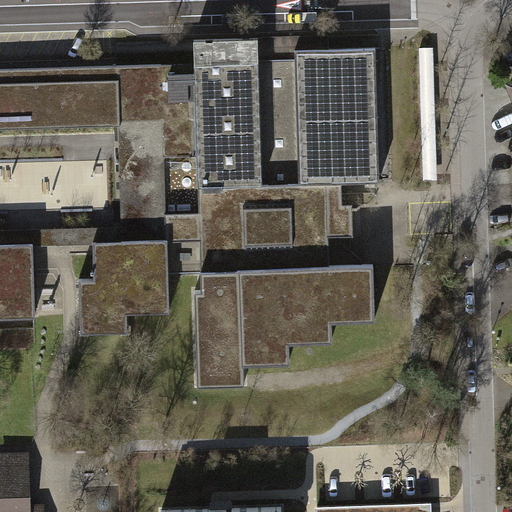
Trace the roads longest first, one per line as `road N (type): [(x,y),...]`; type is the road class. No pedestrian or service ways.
road 1 (residential): [(487,22),(470,54),(486,511)]
road 2 (residential): [(487,22),(434,11),(0,24)]
